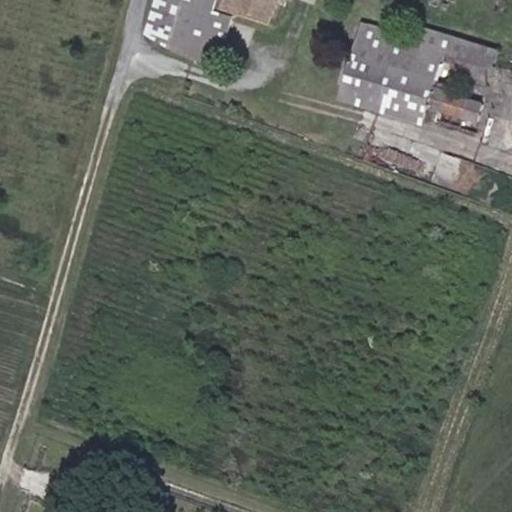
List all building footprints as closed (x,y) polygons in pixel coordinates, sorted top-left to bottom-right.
[(174,0),(162,34),(235,51),(248,13),(236,9),(238,0),(174,0)] [(238,0),(236,9),(248,13),(289,27),(297,0),(238,0)] [(383,86),(397,35),(386,31),(364,81),(383,86)] [(162,34),(158,32),(155,42),(229,66),(235,51),(162,34)] [(383,86),(498,111),(453,93),(466,64),(511,84),(511,82),(511,63),(449,38),(443,55),(397,35),(383,86)] [(491,128),(498,111),(383,86),(364,81),(358,95),(438,127),(446,110),(491,128)]
